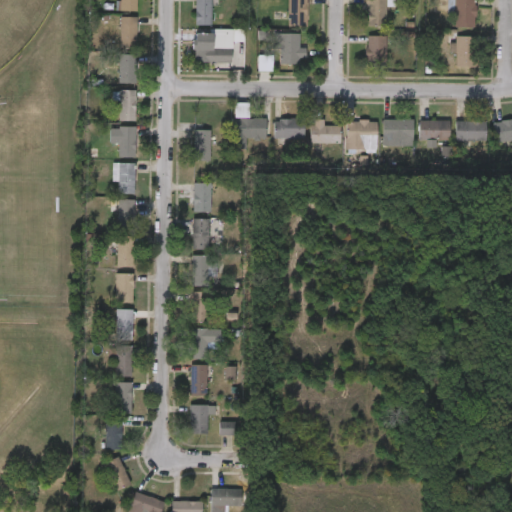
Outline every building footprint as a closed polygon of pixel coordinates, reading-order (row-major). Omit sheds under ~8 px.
[(120,0),(104,0),(104,22),(120,22),(120,0)] [(136,0),(136,11),(120,11),(120,0),(136,0)] [(194,25),(194,0),(210,0),(210,25),(194,25)] [(306,0),(306,27),(287,27),(287,0),(306,0)] [(367,26),(367,0),(385,0),(385,26),(367,26)] [(453,22),(453,0),(474,0),(474,22),(453,22)] [(195,6),(179,6),(179,36),(195,37),(195,6)] [(271,38),(290,38),(291,8),(271,7),(271,38)] [(350,37),(369,38),(370,18),(377,18),(377,8),(350,7),(350,37)] [(438,24),(438,39),(458,40),(458,9),(430,8),(430,24),(438,24)] [(136,17),(136,48),(119,48),(119,17),(136,17)] [(120,28),(103,28),(103,57),(120,57),(120,28)] [(193,31),(243,31),(243,42),(231,42),(231,63),(193,63),(193,31)] [(271,50),(271,33),(298,33),(298,48),(304,48),(304,64),(277,64),(277,50),(271,50)] [(454,67),(454,34),(474,34),(474,67),(454,67)] [(365,65),(365,36),(385,36),(385,65),(365,65)] [(177,74),(215,74),(215,43),(177,43),(177,74)] [(282,45),(262,46),(263,76),(282,76),(282,69),(289,69),(289,60),(283,60),(282,45)] [(369,72),(370,47),(350,47),(349,71),(369,72)] [(457,48),(435,48),(435,64),(438,64),(438,79),(457,79),(457,48)] [(136,54),(136,84),(118,84),(118,54),(136,54)] [(101,95),(119,95),(120,66),(102,66),(101,95)] [(135,91),(134,122),(117,122),(118,91),(135,91)] [(102,132),(119,133),(119,102),(103,101),(102,132)] [(218,129),(232,129),(232,115),(218,115),(218,129)] [(265,139),(234,139),(234,118),(265,118),(265,139)] [(273,139),(273,118),(302,118),(302,139),(273,139)] [(339,126),(339,143),(309,143),(309,120),(323,120),(323,126),(339,126)] [(382,120),(411,120),(411,145),(382,145),(382,120)] [(449,120),(449,141),(418,141),(418,120),(449,120)] [(493,120),(511,120),(511,141),(493,141),(493,120)] [(345,121),(376,121),(376,147),(345,147),(345,121)] [(455,122),(483,122),(483,141),(455,141),(455,122)] [(116,128),(134,128),(134,157),(116,157),(116,128)] [(209,130),(209,161),(192,161),(192,130),(209,130)] [(249,130),(219,130),(218,158),(228,158),(228,150),(249,150),(249,130)] [(324,138),(307,137),(307,131),(294,131),(293,155),(323,155),(324,138)] [(396,157),(396,131),(365,131),(366,158),(396,157)] [(476,133),(478,153),(508,151),(506,131),(476,133)] [(432,132),(401,132),(400,151),(409,151),(409,158),(419,159),(419,152),(432,152),(432,132)] [(469,133),(438,132),(437,152),(469,153),(469,133)] [(328,161),(360,161),(360,133),(329,133),(328,161)] [(256,150),(287,150),(287,135),(257,134),(256,150)] [(118,138),(93,139),(93,156),(110,156),(110,168),(119,168),(118,138)] [(193,172),(194,142),(177,141),(177,172),(193,172)] [(133,194),(116,194),(116,163),(133,163),(133,194)] [(118,205),(118,175),(96,174),(95,193),(102,193),(101,205),(118,205)] [(192,211),(192,183),(210,183),(210,211),(192,211)] [(194,224),(194,195),(177,194),(176,223),(194,224)] [(116,200),(133,200),(133,231),(116,231),(116,200)] [(100,211),(101,237),(117,236),(117,211),(100,211)] [(221,219),(221,242),(209,242),(209,249),(191,249),(191,219),(221,219)] [(175,260),(191,261),(192,230),(176,230),(175,260)] [(132,237),(132,266),(116,266),(116,237),(132,237)] [(119,278),(119,253),(100,254),(101,279),(119,278)] [(190,255),(210,255),(210,287),(190,287),(190,255)] [(174,296),(199,297),(200,275),(192,274),(192,267),(175,267),(174,296)] [(114,303),(114,275),(132,275),(132,303),(114,303)] [(98,313),(116,314),(116,285),(99,285),(98,313)] [(190,322),(190,292),(210,292),(210,322),(190,322)] [(174,334),(189,333),(188,303),(173,304),(174,334)] [(132,309),(132,340),(115,340),(115,309),(132,309)] [(116,351),(116,321),(100,320),(99,351),(116,351)] [(190,359),(190,329),(220,329),(220,344),(206,344),(206,359),(190,359)] [(174,370),(190,370),(190,353),(204,353),(204,340),(174,339),(174,370)] [(116,346),(131,346),(131,377),(116,377),(116,346)] [(98,387),(115,388),(116,358),(92,358),(92,373),(99,373),(98,387)] [(190,396),(190,365),(206,365),(206,396),(190,396)] [(190,376),(174,376),(173,407),(189,407),(190,376)] [(219,378),(208,378),(208,391),(219,392),(219,378)] [(130,413),(114,413),(114,383),(130,383),(130,413)] [(114,424),(115,394),(98,394),(97,424),(114,424)] [(207,416),(206,435),(187,435),(188,405),(215,406),(215,416),(207,416)] [(190,446),(191,426),(198,426),(199,417),(173,416),(172,445),(190,446)] [(121,450),(105,450),(105,419),(121,419),(121,450)] [(234,422),(234,435),(219,435),(219,422),(234,422)] [(106,431),(87,430),(86,461),(104,461),(106,431)] [(202,447),(224,447),(223,433),(202,433),(202,447)] [(103,464),(118,457),(130,486),(115,492),(103,464)] [(99,502),(113,497),(103,468),(89,473),(99,502)] [(228,511),(210,511),(210,490),(240,490),(240,506),(228,506),(228,511)] [(127,511),(133,493),(163,501),(159,511),(127,511)] [(223,511),(224,501),(194,500),(193,511),(223,511)] [(171,511),(171,502),(202,502),(202,511),(171,511)]
